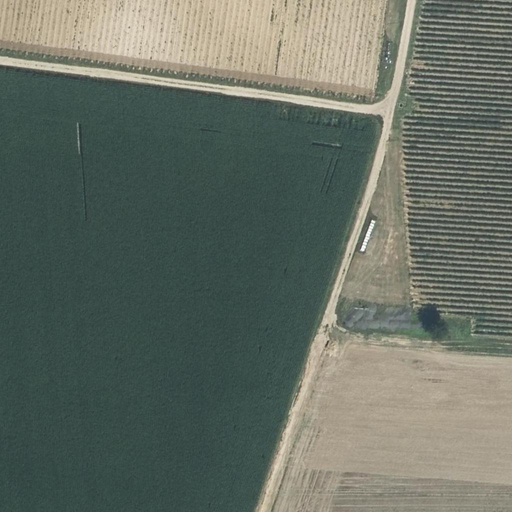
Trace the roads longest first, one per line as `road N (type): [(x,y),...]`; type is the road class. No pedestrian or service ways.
road 1 (track): [(412,0),(394,105),(262,511)]
road 2 (track): [(0,54),(394,105)]
road 3 (track): [(511,329),(327,315)]
